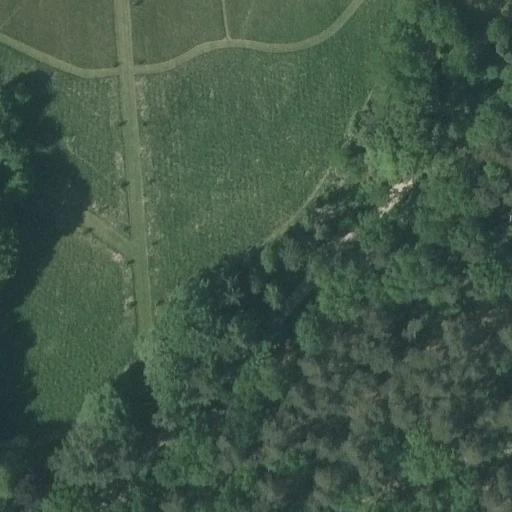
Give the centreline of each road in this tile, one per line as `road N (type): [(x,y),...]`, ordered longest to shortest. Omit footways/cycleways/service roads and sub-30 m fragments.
road 1 (track): [(99,511),(179,469),(511,103)]
road 2 (track): [(322,511),(449,432),(511,420)]
